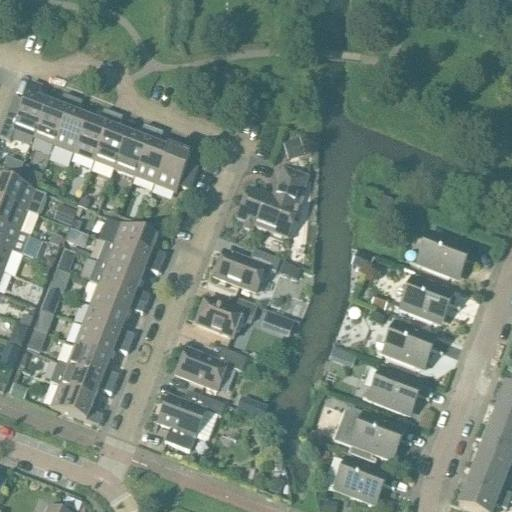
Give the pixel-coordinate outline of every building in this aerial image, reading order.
[(34,141),(47,106),(37,102),(42,89),(32,85),(24,104),(14,100),(0,135),(0,140),(10,145),(15,134),(34,141)] [(54,149),(72,101),(63,98),(58,110),(47,106),(34,141),(54,149)] [(74,157),(88,122),(77,118),(82,105),(72,101),(54,149),(74,157)] [(94,165),(113,117),(104,113),(99,126),(88,122),(74,157),(94,165)] [(114,173),(128,137),(118,133),(123,121),(113,117),(94,165),(114,173)] [(134,180),(153,132),(144,129),(139,142),(128,137),(114,173),(134,180)] [(163,136),(153,132),(134,180),(154,188),(168,153),(158,149),(163,136)] [(179,157),(168,153),(154,188),(176,197),(179,189),(190,194),(198,172),(187,167),(195,148),(184,144),(179,157)] [(253,193),(242,224),(244,224),(243,227),(245,231),(249,233),(254,231),(255,229),(287,241),(295,219),(296,220),(298,215),(297,215),(299,211),(296,210),(301,196),(307,181),(283,172),(278,187),(272,201),(253,193)] [(0,205),(38,220),(42,217),(46,204),(46,199),(35,194),(0,180),(0,205)] [(0,228),(30,240),(38,220),(0,205),(0,228)] [(107,222),(98,243),(104,245),(113,249),(161,267),(165,258),(152,253),(157,241),(121,228),(107,222)] [(0,251),(11,256),(11,255),(22,260),(30,240),(0,228),(0,251)] [(417,269),(457,285),(470,251),(430,236),(417,269)] [(104,245),(97,266),(105,269),(141,283),(145,272),(158,277),(161,267),(113,249),(104,245)] [(0,274),(3,276),(11,256),(0,251),(0,274)] [(280,263),(254,253),(250,265),(224,255),(214,281),(255,297),(265,271),(276,276),(280,263)] [(97,266),(89,286),(97,289),(146,308),(150,298),(137,293),(141,283),(105,269),(97,266)] [(412,280),(399,314),(440,330),(453,296),(412,280)] [(97,289),(90,309),(125,323),(129,312),(142,317),(146,308),(97,289)] [(235,301),(234,302),(230,313),(206,303),(196,328),(233,342),(242,318),(253,322),(257,310),(235,301)] [(90,309),(82,329),(130,348),(134,338),(121,333),(125,323),(90,309)] [(395,325),(382,359),(422,375),(435,341),(395,325)] [(82,329),(74,350),(110,363),(114,352),(127,357),(130,348),(82,329)] [(74,350),(66,370),(114,388),(118,379),(106,374),(110,363),(74,350)] [(247,362),(221,352),(216,365),(186,353),(176,379),(217,395),(226,370),(241,376),(247,362)] [(58,366),(50,386),(59,390),(94,403),(98,393),(111,398),(114,388),(66,370),(58,366)] [(363,397),(361,402),(368,405),(409,421),(422,387),(381,371),(373,394),(367,394),(363,397)] [(511,389),(505,387),(497,408),(511,413),(511,389)] [(90,414),(94,403),(59,390),(50,411),(99,429),(103,419),(90,414)] [(209,444),(218,421),(221,422),(226,410),(195,398),(191,409),(168,400),(154,435),(156,436),(159,427),(171,432),(166,446),(190,456),(195,441),(206,445),(209,444)] [(511,413),(497,408),(489,428),(511,437),(511,413)] [(350,453),(348,457),(375,467),(376,463),(371,461),(372,458),(391,465),(404,432),(364,416),(363,418),(349,413),(348,418),(345,417),(333,446),(350,453)] [(511,437),(489,428),(481,448),(511,460),(511,437)] [(511,460),(481,448),(474,468),(505,481),(510,468),(511,468),(511,460)] [(347,461),(334,495),(374,510),(387,477),(347,461)] [(474,468),(466,489),(509,505),(511,498),(500,493),(505,481),(474,468)] [(506,511),(509,505),(466,489),(458,509),(464,511),(493,511),(494,509),(503,511),(506,511)]
